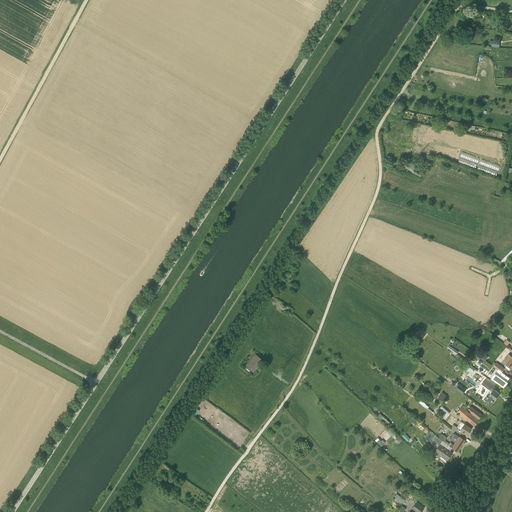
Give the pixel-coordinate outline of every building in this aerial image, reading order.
[(449,345),(447,347),(457,354),(458,352),(449,345)] [(511,355),(511,356),(509,354),(503,360),(510,367),(511,365),(511,355)] [(259,363),(262,360),(258,356),(255,360),(252,357),(246,365),(253,372),(260,364),(259,363)] [(501,372),(505,368),(496,362),(493,366),(496,368),(497,369),(501,372)] [(501,372),(497,369),(491,378),(504,387),(508,382),(507,381),(509,378),(501,372)] [(495,387),(488,381),(485,380),(482,383),(485,386),(492,391),(488,395),(484,401),(491,406),(495,400),(500,393),(494,389),(495,387)] [(455,388),(462,394),(466,389),(458,384),(455,388)] [(436,393),(433,397),(441,403),(448,395),(447,394),(448,393),(445,391),(447,389),(442,385),(440,388),(438,387),(434,392),(436,393)] [(428,407),(419,399),(417,400),(428,409),(428,407)] [(444,420),(450,413),(442,406),(435,413),(444,420)] [(482,414),(471,406),(467,410),(461,406),(456,412),(473,426),(478,420),(482,414)] [(377,416),(389,426),(392,423),(380,413),(377,416)] [(471,428),(464,423),(460,430),(467,435),(471,428)] [(404,433),(402,436),(407,442),(410,439),(404,433)] [(459,437),(454,433),(450,439),(455,442),(454,445),(451,443),(450,444),(445,440),(447,437),(442,434),(439,438),(442,441),(452,448),(457,452),(465,440),(459,436),(459,437)] [(447,460),(452,453),(440,444),(442,441),(439,438),(436,436),(433,439),(438,443),(431,452),(440,458),(441,456),(447,460)] [(382,446),(386,442),(383,439),(381,440),(378,437),(376,439),(382,446)] [(400,504),(402,502),(403,503),(405,500),(396,494),(394,496),(395,497),(394,499),(400,504)] [(416,511),(420,511),(424,508),(419,503),(414,509),(416,511)]
